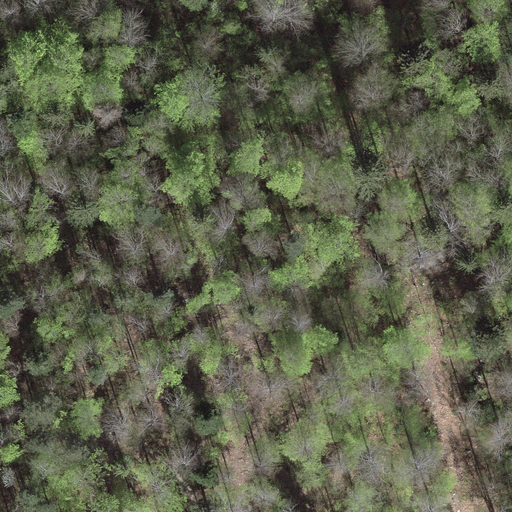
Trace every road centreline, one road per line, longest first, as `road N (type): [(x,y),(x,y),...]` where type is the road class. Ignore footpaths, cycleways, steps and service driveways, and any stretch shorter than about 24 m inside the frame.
road 1 (track): [(0,217),(111,212),(246,178),(277,183),(392,263),(414,269),(452,257),(511,212)]
road 2 (track): [(0,425),(122,444),(170,474),(197,511)]
